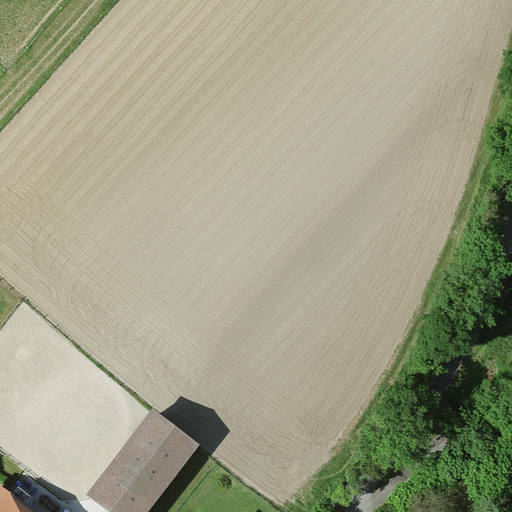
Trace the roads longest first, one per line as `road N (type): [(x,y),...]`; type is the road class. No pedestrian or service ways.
road 1 (unclassified): [(511,229),(460,351),(354,511)]
road 2 (unclassified): [(360,511),(448,439),(511,426)]
